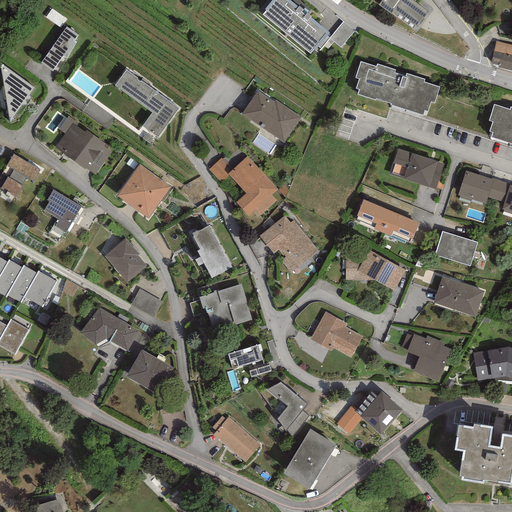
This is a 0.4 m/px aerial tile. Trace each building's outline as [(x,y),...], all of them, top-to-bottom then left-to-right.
[(326,36),(329,33),(311,17),(311,16),(307,13),(305,16),(300,12),(302,10),(299,7),(298,8),(288,0),(272,0),(265,9),(266,10),(262,15),(310,54),(313,49),(314,50),(318,46),(321,49),(327,41),(329,38),(326,36)] [(423,18),(428,12),(412,0),(381,0),(379,5),(413,29),(415,26),(417,28),(419,25),(420,25),(424,19),(423,18)] [(54,8),(47,18),(62,28),(69,18),(54,8)] [(341,47),(354,31),(343,21),(329,38),(327,41),(331,45),(333,42),(341,47)] [(78,39),(66,31),(40,68),(50,75),(61,60),(65,63),(76,47),(73,46),(78,39)] [(511,45),(496,42),(490,64),(498,66),(498,68),(511,71),(511,45)] [(434,103),(439,87),(423,82),(424,79),(406,73),(405,76),(394,73),(395,70),(377,64),(376,67),(360,62),(355,78),(359,79),(356,89),(359,90),(357,95),(375,101),(375,99),(390,104),(390,105),(422,116),(424,111),(427,112),(430,102),(434,103)] [(29,92),(0,71),(7,123),(29,92)] [(178,112),(125,73),(113,90),(150,117),(140,130),(157,141),(178,112)] [(274,102),(257,91),(242,114),(283,143),(301,117),(275,100),(274,102)] [(511,107),(510,107),(509,109),(493,104),(488,120),(492,122),(489,131),(492,132),(490,137),(511,144),(511,107)] [(84,138),(72,129),(57,151),(94,178),(111,154),(104,149),(105,147),(87,134),(84,138)] [(436,190),(445,164),(396,148),(388,175),(429,189),(429,188),(436,190)] [(41,172),(13,157),(2,176),(9,180),(2,191),(15,199),(25,182),(33,186),(41,172)] [(232,170),(228,174),(230,176),(245,193),(235,202),(248,216),(255,210),(260,215),(276,201),(271,195),(277,189),(246,157),(232,170)] [(221,158),(209,169),(221,184),(230,176),(228,174),(232,170),(221,158)] [(169,191),(138,167),(115,198),(146,222),(169,191)] [(487,197),(493,180),(466,171),(458,195),(485,203),(487,197)] [(487,197),(504,202),(509,185),(510,184),(493,178),(493,180),(487,197)] [(285,183),(278,190),(285,198),(289,188),(285,183)] [(511,185),(509,185),(504,202),(501,209),(511,212),(511,185)] [(80,210),(52,193),(46,204),(48,205),(42,215),(57,224),(53,230),(64,237),(80,210)] [(419,223),(363,200),(356,216),(376,224),(373,229),(390,236),(393,231),(412,239),(419,223)] [(280,261),(291,273),(318,251),(293,220),(290,222),(284,215),(259,236),(273,254),(278,250),(284,258),(280,261)] [(230,270),(208,228),(201,232),(202,234),(193,239),(201,253),(197,255),(210,281),(230,270)] [(477,243),(442,232),(434,255),(470,266),(477,243)] [(146,269),(125,243),(105,258),(126,284),(146,269)] [(393,291),(405,271),(369,250),(345,250),(345,280),(374,280),(393,291)] [(60,278),(41,269),(37,277),(0,257),(0,297),(21,308),(25,300),(43,310),(60,278)] [(484,291),(442,276),(433,303),(475,317),(484,291)] [(69,280),(63,292),(74,297),(80,286),(69,280)] [(247,320),(238,289),(199,299),(199,302),(190,305),(194,318),(207,314),(211,330),(247,320)] [(161,303),(139,291),(131,307),(153,319),(161,303)] [(136,333),(98,311),(80,332),(92,348),(105,342),(126,353),(136,333)] [(347,324),(325,312),(310,339),(330,351),(332,348),(350,358),(362,337),(345,327),(347,324)] [(0,348),(18,357),(31,330),(12,321),(9,326),(0,321),(0,348)] [(413,371),(438,381),(451,349),(443,346),(444,343),(426,336),(425,339),(413,334),(413,336),(406,334),(401,348),(407,351),(419,357),(413,371)] [(511,348),(508,347),(472,353),(477,381),(505,377),(511,379),(511,348)] [(257,349),(226,357),(227,364),(234,362),(236,370),(260,364),(257,349)] [(171,370),(140,353),(125,380),(157,397),(171,370)] [(307,407),(279,385),(267,393),(286,410),(275,423),(284,436),(307,407)] [(402,413),(381,394),(358,418),(362,421),(379,437),(402,413)] [(358,418),(351,408),(336,428),(350,438),(362,421),(358,418)] [(260,447),(228,418),(225,422),(222,419),(212,430),(217,434),(214,437),(245,465),(260,447)] [(471,434),(455,432),(452,455),(462,457),(458,480),(507,487),(510,470),(511,470),(511,440),(499,438),(497,454),(485,452),(488,433),(472,430),(471,434)] [(335,449),(308,433),(281,476),(308,493),(335,449)]
